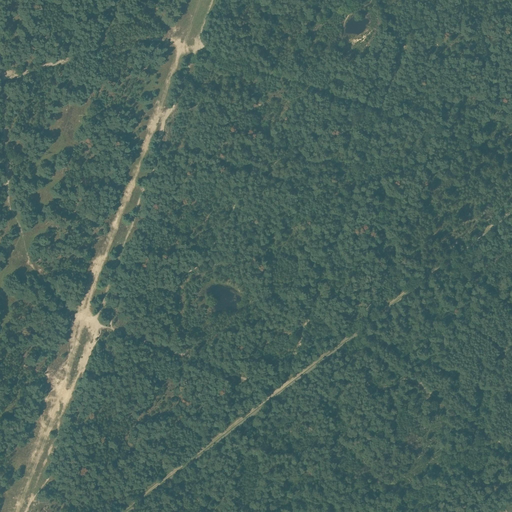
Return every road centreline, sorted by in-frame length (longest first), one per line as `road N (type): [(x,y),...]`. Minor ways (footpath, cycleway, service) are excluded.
road 1 (track): [(116,511),(511,205)]
road 2 (track): [(91,322),(281,387),(378,107)]
road 3 (track): [(378,107),(194,46)]
road 4 (track): [(378,107),(511,154)]
